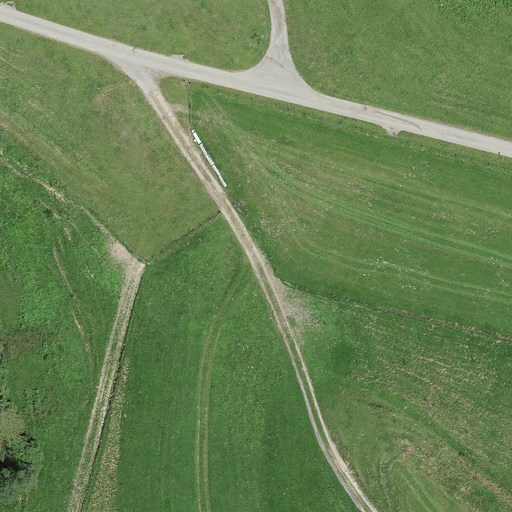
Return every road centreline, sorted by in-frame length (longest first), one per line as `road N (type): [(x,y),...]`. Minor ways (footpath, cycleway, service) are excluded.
road 1 (unclassified): [(0,11),(132,54),(511,150)]
road 2 (track): [(371,511),(337,462),(273,295),(132,54)]
road 3 (track): [(77,511),(137,272),(181,200),(206,177)]
